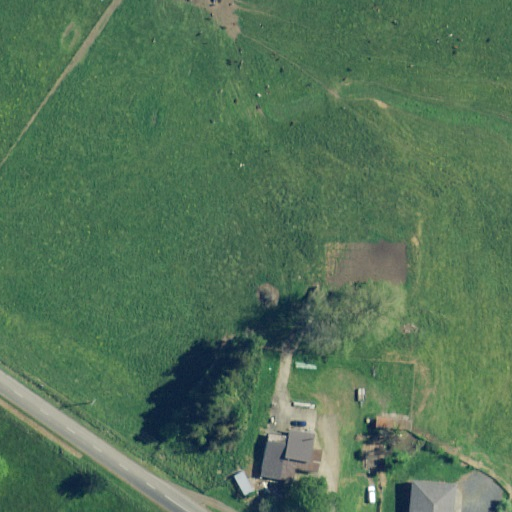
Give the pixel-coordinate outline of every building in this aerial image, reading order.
[(388,417),(374,417),(374,428),(388,428),(388,417)] [(258,442),(253,478),(312,485),(318,433),(283,429),(281,444),(258,442)] [(253,490),(243,477),(234,483),(243,497),(253,490)] [(450,511),(452,485),(410,482),(407,511),(450,511)] [(272,491),(261,483),(251,498),(262,506),(272,491)]
